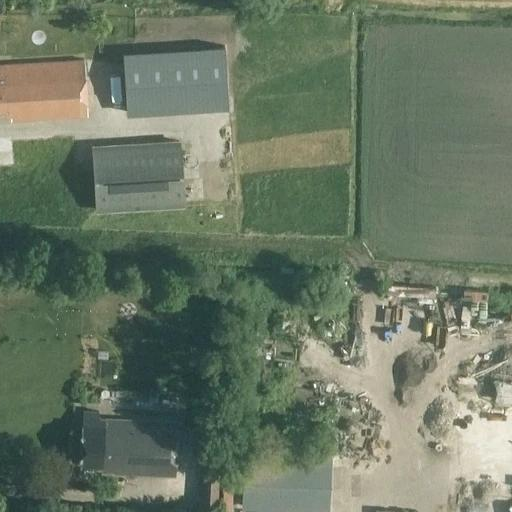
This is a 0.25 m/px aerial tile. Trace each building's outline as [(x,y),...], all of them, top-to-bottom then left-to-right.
[(180,101),(173,53),(134,58),(133,50),(108,53),(116,111),(180,101)] [(0,115),(10,115),(11,120),(88,115),(84,59),(0,64),(0,115)] [(184,203),(180,142),(92,147),(96,209),(184,203)] [(49,143),(15,144),(16,163),(50,161),(49,143)] [(439,297),(439,282),(389,280),(388,295),(439,297)] [(99,411),(83,411),(81,473),(96,474),(96,466),(102,466),(102,473),(175,476),(177,421),(99,418),(99,411)] [(202,473),(201,489),(218,490),(218,473),(202,473)] [(110,480),(109,492),(118,492),(119,480),(110,480)] [(170,506),(189,505),(188,481),(169,482),(170,506)] [(232,511),(285,511),(285,498),(233,497),(232,511)]
